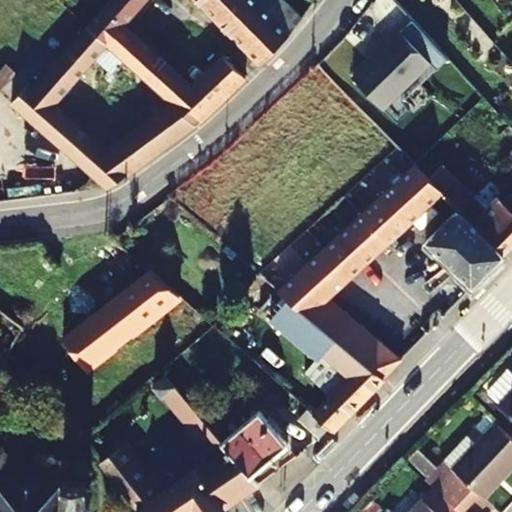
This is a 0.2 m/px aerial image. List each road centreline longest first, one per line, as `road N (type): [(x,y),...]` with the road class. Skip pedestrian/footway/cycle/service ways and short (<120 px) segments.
road 1 (residential): [(0,226),(117,216),(343,0)]
road 2 (secondary): [(302,511),(511,297)]
